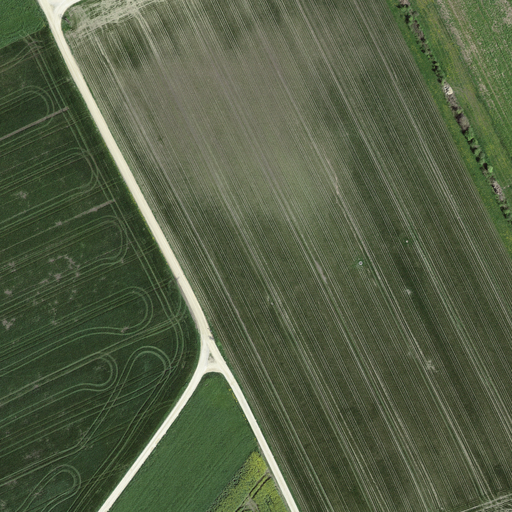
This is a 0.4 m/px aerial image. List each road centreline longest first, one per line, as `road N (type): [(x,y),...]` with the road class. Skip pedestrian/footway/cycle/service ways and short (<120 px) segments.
road 1 (track): [(203,329),(49,8)]
road 2 (track): [(102,511),(201,368)]
road 3 (track): [(223,368),(294,511)]
